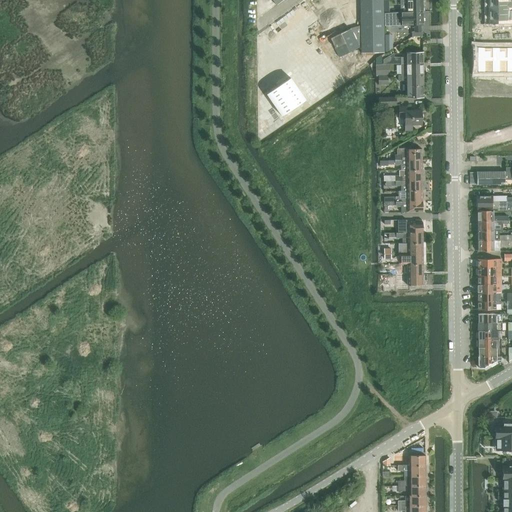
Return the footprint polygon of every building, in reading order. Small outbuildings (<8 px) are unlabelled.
[(330,38),(340,58),(360,48),(361,48),(361,53),(384,53),(383,0),(359,0),(360,24),(350,28),(330,38)] [(423,11),(422,0),(401,0),(401,1),(401,2),(401,12),(423,11)] [(511,0),(487,0),(487,9),(511,8),(511,0)] [(511,8),(487,9),(487,23),(511,22),(511,8)] [(423,24),(423,11),(401,12),(385,13),(385,26),(408,25),(408,24),(413,24),(413,25),(423,24)] [(492,47),(477,47),(477,72),(492,72),(492,47)] [(507,47),(492,47),(492,72),(507,72),(507,47)] [(407,64),(423,64),(423,53),(413,53),(406,53),(406,57),(394,57),(394,53),(383,59),(383,65),(376,65),(375,75),(389,75),(389,64),(401,64),(407,64)] [(423,75),(423,64),(407,64),(401,64),(401,75),(423,75)] [(401,75),(398,75),(398,80),(401,80),(407,81),(407,85),(407,86),(424,86),(423,75),(401,75)] [(273,90),(272,90),(271,90),(270,91),(269,91),(269,92),(268,92),(267,93),(267,94),(268,95),(269,96),(269,97),(269,98),(270,98),(271,99),(271,100),(272,101),(272,102),(273,103),(273,104),(274,104),(274,105),(275,105),(275,106),(275,107),(276,108),(277,109),(277,110),(277,111),(277,113),(278,114),(279,115),(279,116),(281,116),(282,116),(283,115),(284,114),(285,114),(285,113),(286,113),(287,112),(288,111),(289,111),(289,110),(290,110),(291,110),(292,108),(293,108),(294,107),(295,107),(296,106),(297,105),(298,105),(299,104),(300,103),(301,103),(302,102),(304,101),(305,100),(305,99),(305,98),(304,98),(304,97),(303,96),(302,95),(302,94),(301,93),(300,92),(299,91),(299,90),(298,90),(298,89),(297,88),(296,87),(296,86),(295,85),(294,84),(294,83),(293,82),(292,81),(292,80),(291,79),(290,78),(289,79),(288,79),(287,79),(287,80),(286,80),(285,81),(284,82),(283,82),(282,84),(281,84),(280,85),(279,85),(279,86),(277,87),(275,88),(274,88),(273,89),(273,90)] [(424,86),(407,86),(407,98),(424,97),(424,86)] [(396,105),(396,97),(380,97),(380,105),(396,105)] [(412,124),(422,124),(421,110),(406,111),(406,107),(399,107),(399,117),(405,117),(406,131),(412,131),(412,124)] [(395,160),(422,160),(422,149),(401,150),(401,155),(395,155),(395,160)] [(422,170),(422,160),(395,160),(395,166),(401,165),(401,171),(422,170)] [(422,181),(422,170),(401,171),(401,176),(383,176),(384,181),(391,180),(391,181),(422,181)] [(477,172),(470,172),(470,184),(504,184),(504,171),(477,172)] [(423,191),(422,181),(391,181),(391,186),(402,186),(402,191),(406,191),(423,191)] [(423,199),(423,191),(406,191),(407,199),(423,199)] [(497,208),(497,210),(506,210),(511,210),(511,201),(506,202),(491,202),(491,196),(477,196),(477,208),(492,208),(497,208)] [(423,212),(423,199),(407,199),(403,199),(403,197),(396,197),(396,202),(384,202),(384,213),(389,213),(389,207),(396,206),(396,207),(407,207),(407,212),(423,212)] [(477,220),(507,220),(507,216),(493,216),(493,210),(477,210),(477,220)] [(477,220),(477,230),(493,229),(493,224),(507,224),(507,220),(477,220)] [(396,228),(396,233),(423,233),(423,222),(407,222),(407,231),(403,231),(403,228),(396,228)] [(477,230),(477,240),(508,239),(510,239),(510,240),(511,239),(511,233),(510,233),(510,235),(499,235),(499,230),(493,230),(493,229),(477,230)] [(423,244),(423,233),(396,233),(389,233),(389,238),(402,238),(403,244),(423,244)] [(499,245),(508,245),(508,239),(477,240),(477,251),(499,250),(499,245)] [(423,254),(423,244),(403,244),(403,249),(396,249),(396,254),(423,254)] [(423,264),(423,254),(396,254),(396,259),(403,259),(407,259),(407,264),(423,264)] [(478,258),(478,268),(499,267),(501,267),(501,258),(478,258)] [(423,275),(423,264),(407,264),(403,264),(403,270),(387,270),(387,274),(397,274),(397,275),(423,275)] [(478,268),(478,276),(500,276),(500,270),(499,270),(499,267),(478,268)] [(423,275),(397,275),(397,280),(403,280),(403,285),(423,285),(423,275)] [(478,276),(478,284),(500,284),(500,276),(478,276)] [(478,284),(478,292),(500,292),(500,284),(478,284)] [(500,304),(500,292),(478,292),(478,309),(495,309),(495,304),(500,304)] [(478,313),(478,322),(501,322),(501,313),(478,313)] [(501,331),(501,322),(478,322),(478,331),(501,331)] [(478,331),(478,339),(500,339),(501,339),(501,331),(478,331)] [(500,347),(500,339),(478,339),(478,347),(500,347)] [(500,356),(500,347),(478,347),(478,356),(500,356)] [(500,356),(478,356),(478,367),(483,367),(496,360),(500,360),(500,356)] [(495,425),(495,437),(511,437),(511,425),(511,424),(503,424),(503,425),(495,425)] [(511,437),(495,437),(495,445),(497,445),(497,450),(509,450),(509,452),(511,451),(511,437)] [(398,460),(398,466),(425,465),(425,455),(410,455),(411,461),(405,461),(405,460),(398,460)] [(503,478),(511,478),(511,464),(509,464),(509,466),(503,466),(503,478)] [(425,476),(425,465),(398,466),(398,471),(405,471),(404,476),(411,476),(425,476)] [(425,486),(425,476),(411,476),(404,476),(404,481),(398,481),(398,491),(405,491),(405,485),(411,486),(425,486)] [(511,478),(503,478),(503,479),(504,479),(504,490),(511,490),(511,478)] [(411,486),(411,496),(425,496),(425,486),(411,486)] [(511,490),(504,490),(504,499),(503,499),(503,502),(511,502),(511,490)] [(425,506),(425,496),(411,496),(405,496),(405,501),(398,501),(398,506),(425,506)] [(511,511),(511,502),(503,502),(503,506),(504,506),(503,511),(511,511)]
